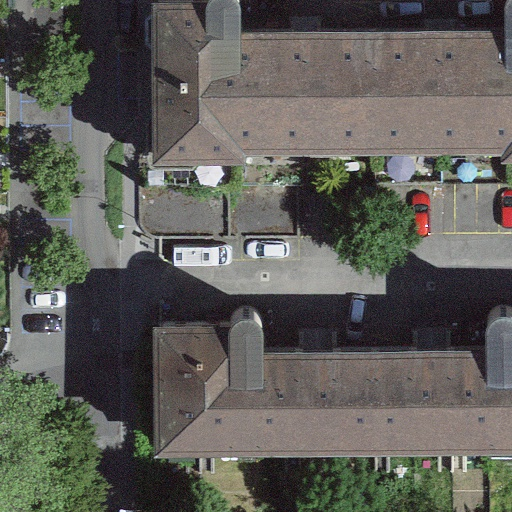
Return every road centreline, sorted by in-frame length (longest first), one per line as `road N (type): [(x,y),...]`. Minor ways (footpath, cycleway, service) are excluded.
road 1 (residential): [(91,274),(511,279)]
road 2 (residential): [(93,0),(91,274)]
road 3 (residential): [(91,387),(90,511)]
